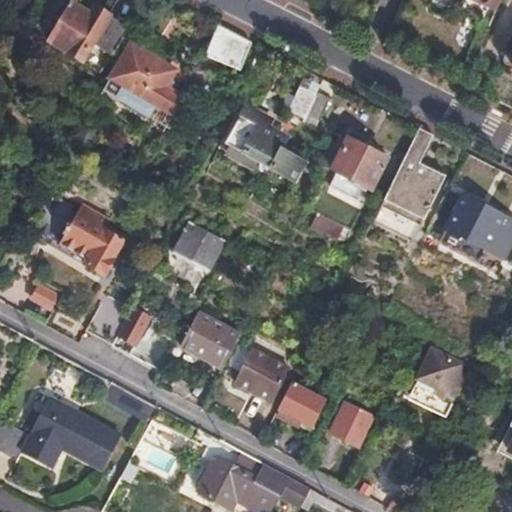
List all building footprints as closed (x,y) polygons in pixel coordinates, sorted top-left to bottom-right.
[(458,0),(493,16),(499,0),(433,0),(436,10),(446,14),(455,9),(458,0)] [(47,39),(80,59),(93,39),(111,51),(125,25),(93,6),(88,14),(69,2),(47,39)] [(237,65),(248,40),(217,24),(205,55),(236,68),(237,65)] [(136,96),(131,106),(171,128),(186,101),(162,87),(171,69),(128,43),(102,89),(115,96),(120,86),(136,96)] [(115,96),(131,106),(136,96),(120,86),(115,96)] [(304,115),(314,93),(300,86),(290,107),(304,115)] [(327,100),(314,93),(304,115),(316,122),(327,100)] [(270,117),(244,104),(225,141),(265,161),(278,133),(264,127),(270,117)] [(418,161),(432,134),(417,126),(369,221),(408,242),(443,173),(418,161)] [(373,152),(346,138),(330,171),(370,190),(387,159),(384,157),(386,154),(375,149),(373,152)] [(302,160),(279,148),(270,164),(294,176),(302,160)] [(511,235),(511,221),(462,195),(445,228),(501,256),(511,235)] [(82,256),(105,218),(83,205),(60,244),(82,256)] [(305,229),(332,244),(341,229),(313,214),(305,229)] [(111,221),(105,218),(82,256),(87,259),(85,263),(103,275),(114,258),(127,266),(133,255),(118,246),(121,239),(111,234),(114,229),(108,227),(111,221)] [(222,240),(187,220),(170,252),(205,271),(222,240)] [(25,303),(50,314),(58,293),(33,283),(25,303)] [(221,366),(238,333),(197,311),(179,345),(221,366)] [(144,331),(124,319),(112,343),(132,354),(144,331)] [(159,369),(172,345),(161,339),(149,363),(159,369)] [(284,367),(252,349),(234,382),(267,400),(284,367)] [(458,365),(431,350),(417,377),(435,387),(428,401),(440,407),(457,375),(454,373),(458,365)] [(146,418),(154,405),(110,381),(103,395),(146,418)] [(288,383),(276,408),(308,426),(321,400),(288,383)] [(0,422),(0,457),(10,463),(16,454),(47,470),(56,452),(96,474),(115,437),(45,400),(26,437),(0,422)] [(371,418),(345,404),(331,432),(356,445),(371,418)] [(251,483),(253,479),(213,458),(195,490),(236,511),(270,511),(279,497),(251,483)] [(307,487),(262,463),(253,479),(251,483),(279,497),(296,506),(307,487)]
